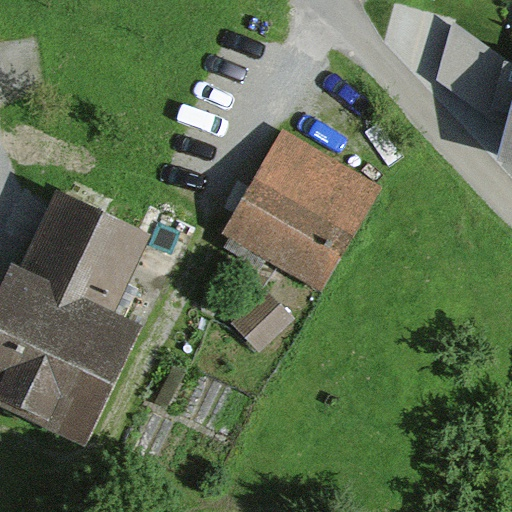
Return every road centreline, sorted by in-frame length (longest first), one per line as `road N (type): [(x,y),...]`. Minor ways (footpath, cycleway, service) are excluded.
road 1 (unknown): [(323,0),(138,368)]
road 2 (residential): [(328,0),(511,203)]
